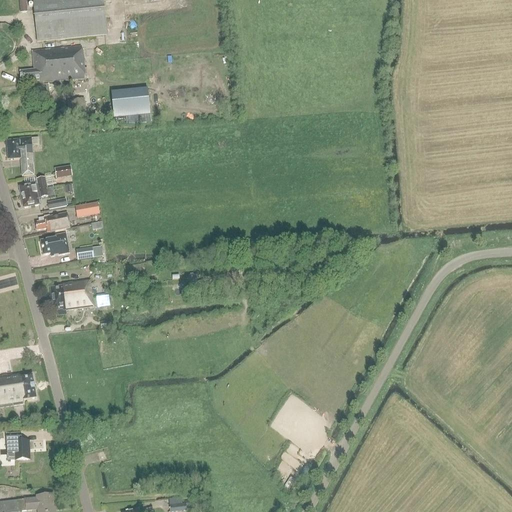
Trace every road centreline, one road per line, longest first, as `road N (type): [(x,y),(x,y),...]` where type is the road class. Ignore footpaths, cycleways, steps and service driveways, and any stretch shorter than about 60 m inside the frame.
road 1 (unclassified): [(311,511),(442,269),(477,253),(511,250)]
road 2 (unclassified): [(88,511),(20,253)]
